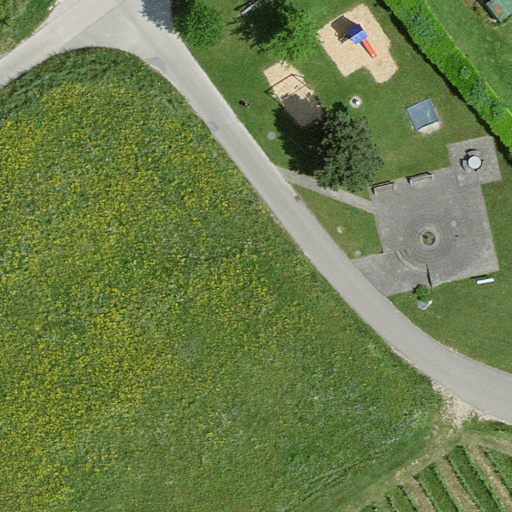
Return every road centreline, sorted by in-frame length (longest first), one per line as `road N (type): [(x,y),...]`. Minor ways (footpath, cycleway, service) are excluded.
road 1 (residential): [(511,407),(466,386),(334,293),(116,2)]
road 2 (track): [(116,2),(0,87)]
